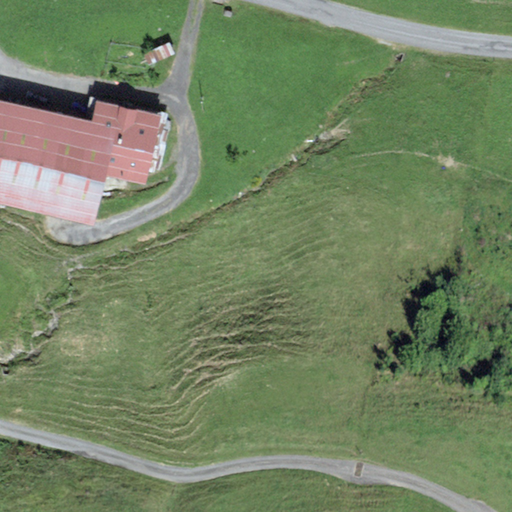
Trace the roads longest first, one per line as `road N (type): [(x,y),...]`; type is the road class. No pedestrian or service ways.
road 1 (residential): [(470,511),(396,481),(317,467),(163,475),(0,429)]
road 2 (unclassified): [(281,0),(395,31),(511,45)]
